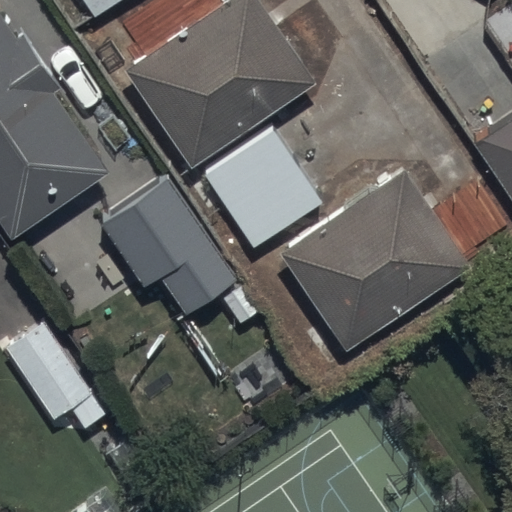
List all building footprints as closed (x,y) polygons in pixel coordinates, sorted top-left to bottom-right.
[(0,0),(0,202),(10,217),(108,152),(5,0),(0,0)] [(86,0),(95,13),(114,0),(86,0)] [(192,0),(121,48),(189,148),(313,65),(269,0),(192,0)] [(198,160),(251,239),(322,191),(269,112),(198,160)] [(511,124),(477,148),(511,199),(511,124)] [(278,228),(345,328),(469,244),(402,145),(278,228)] [(161,158),(101,197),(145,262),(158,252),(186,294),(232,263),(204,222),(161,158)] [(3,334),(55,411),(96,384),(43,307),(3,334)] [(84,504),(73,511),(124,511),(112,495),(89,511),(84,504)]
